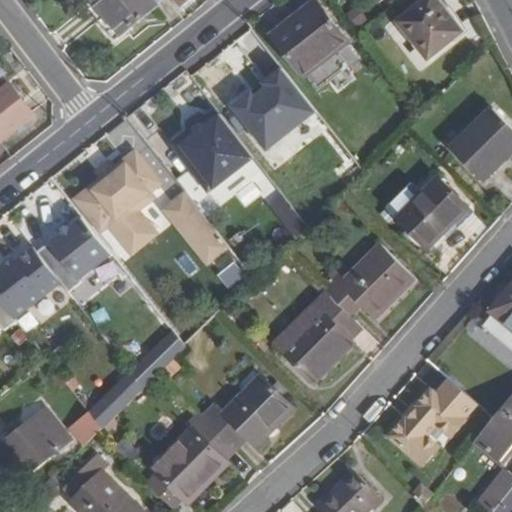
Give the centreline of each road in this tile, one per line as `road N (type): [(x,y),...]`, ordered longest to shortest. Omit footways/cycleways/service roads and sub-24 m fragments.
road 1 (residential): [(252,511),(344,428),(511,243)]
road 2 (residential): [(91,119),(244,0)]
road 3 (residential): [(0,0),(91,119)]
